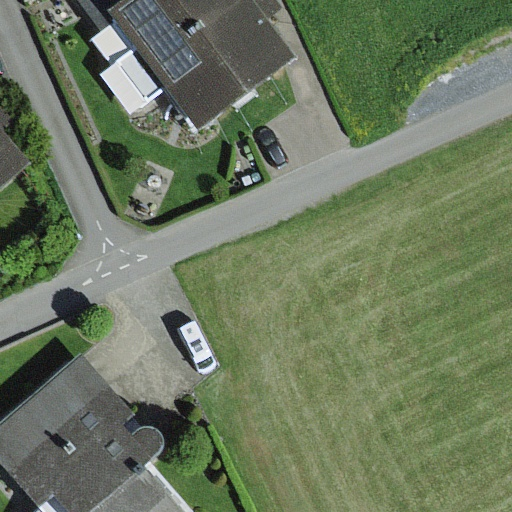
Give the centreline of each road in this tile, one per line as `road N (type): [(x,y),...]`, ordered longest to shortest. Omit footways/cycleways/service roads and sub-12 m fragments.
road 1 (residential): [(118,269),(511,93)]
road 2 (residential): [(0,5),(118,269)]
road 3 (residential): [(0,323),(118,269)]
